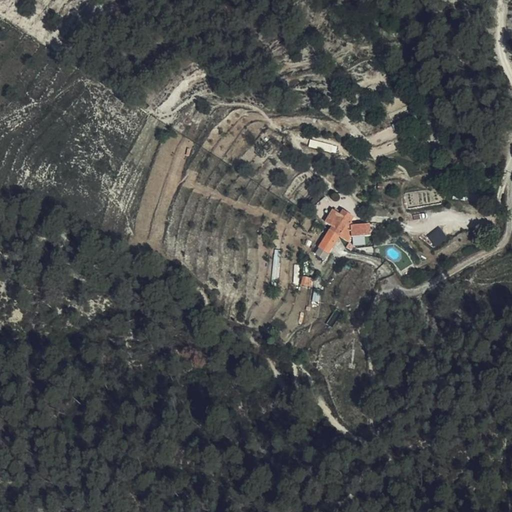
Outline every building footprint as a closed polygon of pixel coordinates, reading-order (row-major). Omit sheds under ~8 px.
[(327,219),(335,223),(341,213),(333,209),(327,219)] [(333,227),(340,232),(345,223),(351,214),(343,210),(341,213),(335,223),(333,227)] [(351,214),(345,223),(349,225),(354,216),(351,214)] [(340,232),(342,233),(351,238),(351,233),(351,226),(349,225),(345,223),(340,232)] [(351,226),(351,233),(366,233),(365,233),(365,225),(351,226)] [(436,245),(448,236),(440,226),(428,236),(436,245)] [(330,250),(340,232),(333,227),(322,244),(330,250)] [(327,256),(330,250),(322,244),(319,250),(327,256)] [(321,302),(321,290),(313,290),(313,301),(321,302)]
